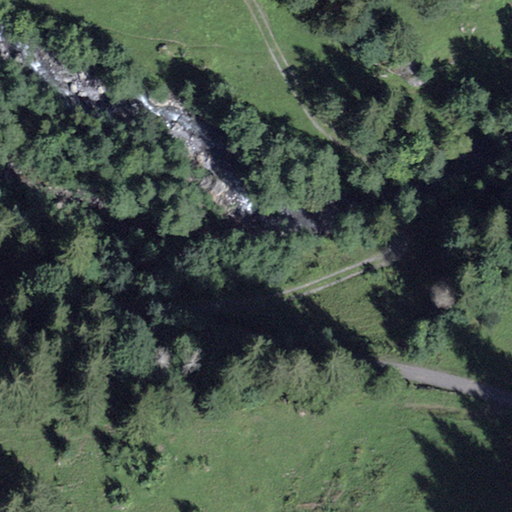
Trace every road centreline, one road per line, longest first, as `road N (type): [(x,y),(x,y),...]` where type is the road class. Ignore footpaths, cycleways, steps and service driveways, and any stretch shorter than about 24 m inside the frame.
road 1 (track): [(248,0),(288,73),(370,159),(400,229),(376,258),(295,290),(157,313)]
road 2 (track): [(0,272),(511,402)]
